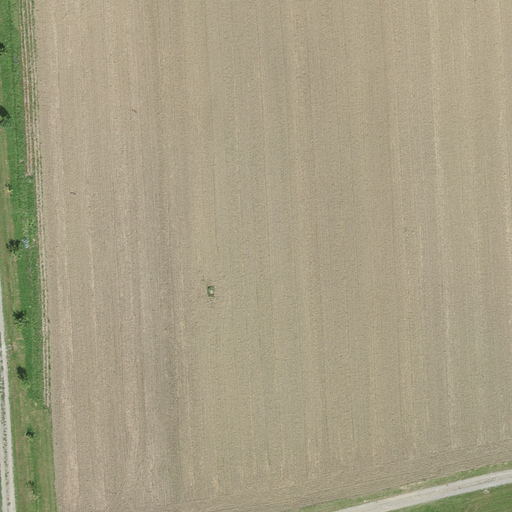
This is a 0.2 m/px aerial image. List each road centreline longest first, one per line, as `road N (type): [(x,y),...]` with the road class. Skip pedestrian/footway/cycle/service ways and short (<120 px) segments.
road 1 (track): [(0,360),(11,511)]
road 2 (track): [(511,483),(367,511)]
